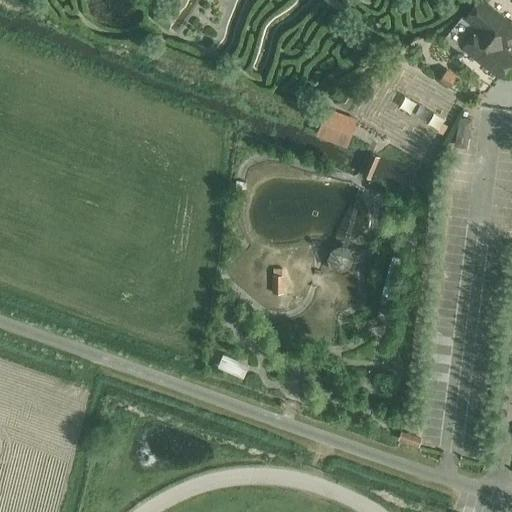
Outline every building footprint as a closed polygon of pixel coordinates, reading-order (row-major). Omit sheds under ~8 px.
[(334,0),(340,3),(337,8),(343,12),(350,0),(334,0)] [(511,25),(481,0),(478,0),(465,17),(477,27),(461,46),(499,76),(511,60),(511,25)] [(346,86),(336,100),(347,107),(357,93),(346,86)] [(325,106),(316,129),(346,140),(355,117),(325,106)] [(460,115),(455,144),(468,146),(472,117),(460,115)] [(437,120),(432,128),(441,134),(446,125),(437,120)] [(112,456),(107,463),(114,467),(118,460),(112,456)]
